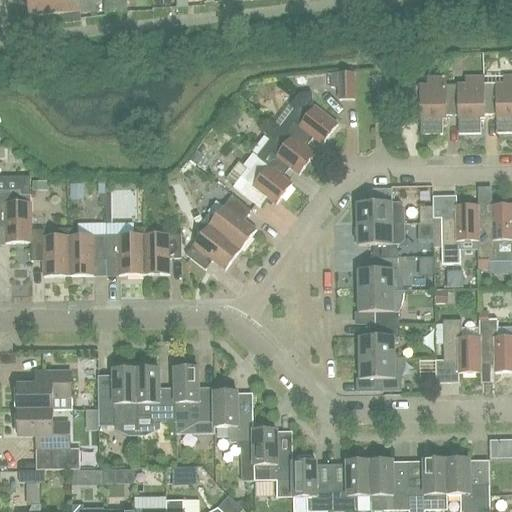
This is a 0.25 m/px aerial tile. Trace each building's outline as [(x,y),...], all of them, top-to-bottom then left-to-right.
[(66,3),(66,0),(28,0),(31,18),(80,11),(78,1),(66,3)] [(126,1),(105,1),(105,13),(126,13),(126,1)] [(339,101),(355,101),(354,74),(330,74),(331,88),(339,88),(339,101)] [(511,77),(504,77),(504,85),(484,86),(485,116),(496,116),(497,135),(511,134),(511,77)] [(447,120),(447,117),(446,86),(446,78),(428,79),(428,87),(407,87),(408,117),(420,117),(421,136),(443,135),(442,120),(447,120)] [(485,116),(484,86),(484,78),(466,78),(466,86),(446,86),(447,117),(458,116),(459,135),(481,135),(480,119),(485,119),(485,116)] [(280,128),(306,148),(313,139),(322,146),(338,126),(313,106),(312,94),(299,95),(293,103),(293,104),(290,108),(294,111),(280,128)] [(271,140),(257,158),(283,178),(290,169),(299,176),(315,155),(306,148),(280,128),(276,125),(270,133),(270,134),(267,137),(271,140)] [(283,178),(257,158),(253,155),(244,167),(240,163),(226,180),(235,187),(234,189),(259,209),(267,199),(276,206),(292,185),(283,178)] [(0,229),(5,229),(6,245),(31,244),(32,244),(31,231),(32,231),(31,179),(21,179),(21,192),(0,191),(0,229)] [(357,205),(358,226),(404,225),(404,210),(399,204),(392,204),(392,191),(374,191),(374,205),(357,205)] [(252,212),(232,197),(215,219),(209,215),(203,222),(241,251),(257,231),(244,222),(252,212)] [(492,219),(479,219),(478,207),(479,271),(489,271),(489,260),(497,260),(497,259),(511,258),(511,206),(492,207),(492,219)] [(456,207),(456,219),(433,220),(434,249),(442,249),(442,266),(461,266),(460,243),(478,243),(478,271),(479,271),(478,207),(456,207)] [(433,208),(420,209),(420,225),(433,224),(433,208)] [(280,214),(274,220),(288,234),(294,228),(280,214)] [(241,251),(203,222),(198,230),(203,234),(186,256),(206,272),(213,262),(225,272),(241,251)] [(95,262),(107,261),(106,236),(106,225),(78,225),(78,229),(69,230),(70,278),(95,278),(95,262)] [(404,225),(358,226),(358,247),(373,247),(373,259),(398,259),(397,246),(400,246),(405,241),(404,225)] [(119,277),(145,276),(144,228),(134,228),(134,236),(106,236),(107,261),(119,261),(119,277)] [(182,259),(182,235),(154,235),(153,228),(144,228),(145,276),(170,276),(170,260),(182,259)] [(44,278),(70,278),(69,230),(59,230),(59,237),(44,237),(44,231),(32,231),(31,231),(32,244),(31,244),(32,263),(44,263),(44,278)] [(359,293),(404,292),(404,289),(403,286),(403,283),(402,280),(401,277),(399,274),(398,272),(398,259),(373,259),(374,272),(358,272),(359,293)] [(399,326),(399,313),(400,310),(401,307),(402,304),(403,301),(404,298),(404,295),(404,292),(359,293),(359,314),(375,314),(375,326),(399,326)] [(479,314),(479,339),(462,339),(462,322),(443,322),(444,363),(459,363),(459,375),(481,375),(480,314),(479,314)] [(488,314),(480,314),(481,375),(481,363),(495,363),(495,375),(511,374),(511,338),(498,339),(498,321),(488,321),(488,314)] [(359,339),(360,360),(405,359),(395,359),(394,339),(399,339),(399,326),(375,326),(375,339),(359,339)] [(360,359),(359,343),(348,343),(348,359),(360,359)] [(405,359),(360,360),(360,381),(376,381),(376,393),(401,392),(401,378),(403,372),(404,368),(405,364),(405,361),(405,359)] [(137,418),(137,365),(120,366),(118,367),(117,370),(117,371),(114,371),(114,398),(98,398),(99,426),(124,426),(124,418),(137,418)] [(153,365),(137,365),(137,418),(150,417),(151,425),(176,424),(175,405),(176,405),(175,396),(160,397),(160,370),(157,370),(157,369),(156,366),(153,365)] [(175,370),(175,396),(176,405),(175,405),(176,424),(176,436),(177,436),(176,422),(189,422),(189,424),(215,424),(214,396),(199,396),(199,370),(175,370)] [(19,408),(19,413),(53,412),(53,400),(71,399),(71,373),(36,373),(37,386),(18,387),(18,392),(15,392),(15,408),(19,408)] [(215,424),(215,429),(228,429),(229,444),(254,444),(253,420),(238,420),(238,394),(214,394),(214,396),(215,424)] [(44,438),(44,472),(45,472),(80,472),(80,451),(70,451),(70,424),(53,425),(53,412),(19,413),(19,417),(15,417),(15,434),(19,434),(19,439),(44,438)] [(253,420),(254,444),(254,466),(254,483),(277,482),(277,500),(293,500),(293,464),(293,458),(278,458),(277,432),(254,432),(253,420)] [(293,511),(332,511),(332,490),(317,490),(316,464),(313,464),(312,460),(310,457),(298,457),(296,460),(296,464),(293,464),(293,500),(293,511)] [(409,511),(442,511),(448,511),(447,496),(447,461),(424,462),(424,488),(409,488),(409,511)] [(470,461),(447,461),(447,496),(461,496),(460,511),(490,511),(490,487),(470,487),(470,461)] [(409,511),(409,488),(393,489),(393,462),(370,463),(371,498),(370,511),(409,511)] [(370,511),(371,498),(370,463),(347,463),(347,467),(348,489),(332,490),(332,511),(370,511)] [(254,466),(242,466),(242,483),(254,483),(254,466)] [(19,484),(40,484),(45,484),(45,472),(44,472),(19,473),(19,484)] [(125,472),(125,486),(134,486),(133,472),(125,472)] [(39,507),(39,485),(26,485),(27,507),(39,507)] [(183,511),(183,502),(167,502),(166,511),(221,511),(218,509),(213,511),(183,511)]
